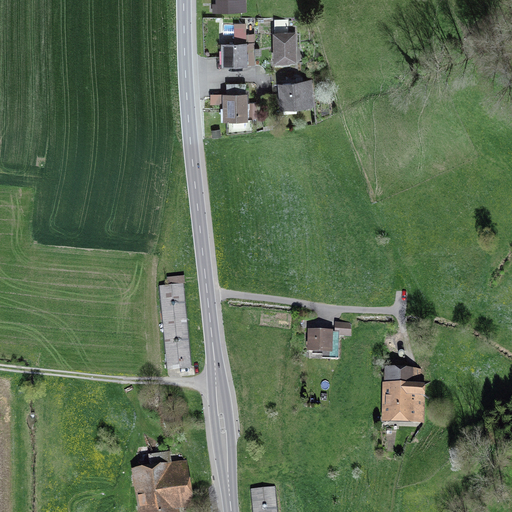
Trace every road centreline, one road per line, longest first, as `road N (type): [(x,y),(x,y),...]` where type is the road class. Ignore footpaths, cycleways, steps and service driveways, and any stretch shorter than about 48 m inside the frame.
road 1 (secondary): [(231,511),(192,163),(183,0)]
road 2 (track): [(0,367),(216,386)]
